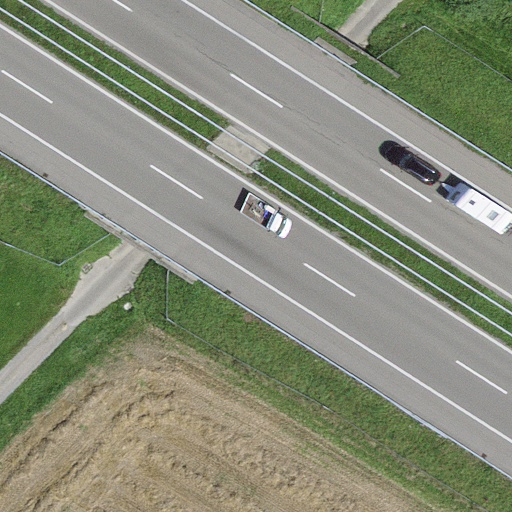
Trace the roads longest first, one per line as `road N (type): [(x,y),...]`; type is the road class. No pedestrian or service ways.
road 1 (motorway): [(0,72),(511,398)]
road 2 (track): [(0,392),(392,0)]
road 3 (motorway): [(511,251),(117,0)]
